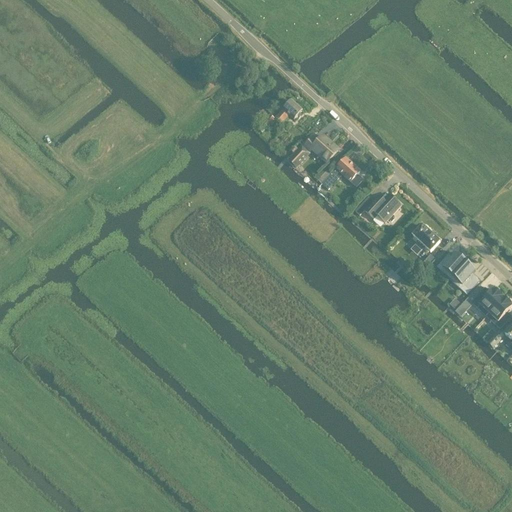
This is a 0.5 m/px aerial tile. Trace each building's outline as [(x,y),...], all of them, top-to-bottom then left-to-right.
[(302,111),(291,101),(276,118),(282,124),(289,116),(294,120),(302,111)] [(262,124),(257,129),(262,134),(268,129),(275,121),(269,116),(262,124)] [(338,151),(323,137),(319,142),(314,137),(305,147),(310,152),(313,149),(328,162),(338,151)] [(290,161),(296,167),(309,154),(302,148),(290,161)] [(343,162),(322,185),(328,190),(342,175),(356,187),(362,181),(357,177),(360,173),(349,163),(347,165),(343,162)] [(360,217),(365,212),(374,221),(377,217),(385,225),(387,222),(389,224),(391,224),(395,220),(395,218),(393,216),(401,207),(389,196),(383,202),(378,197),(373,203),(369,198),(355,213),(360,217)] [(353,198),(348,204),(352,209),(358,202),(353,198)] [(422,227),(413,237),(418,242),(415,245),(421,251),(424,248),(430,253),(440,243),(422,227)] [(449,256),(437,268),(441,272),(450,280),(451,279),(466,264),(456,254),(452,259),(449,256)] [(430,256),(421,266),(426,270),(435,260),(430,256)] [(451,279),(450,280),(459,289),(460,288),(462,285),(470,293),(481,282),(473,275),(475,272),(466,264),(451,279)] [(480,295),(472,305),(486,318),(504,298),(495,290),(488,297),(483,292),(480,295)] [(511,305),(504,298),(486,318),(500,331),(511,318),(506,314),(511,307),(511,305)]
